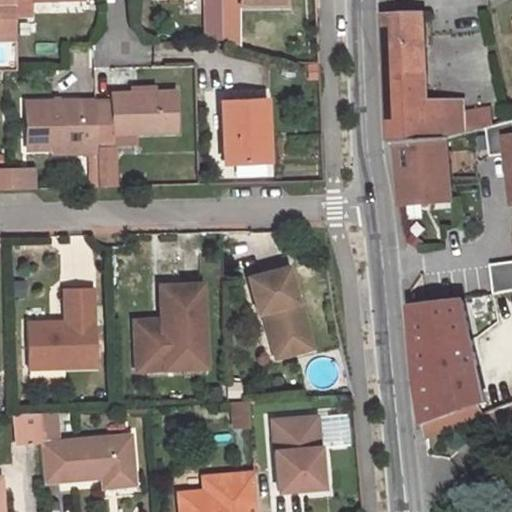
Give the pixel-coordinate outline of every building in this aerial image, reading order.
[(0,0),(0,45),(16,45),(14,0),(0,0)] [(427,101),(423,15),(381,16),(386,144),(394,144),(429,142),(427,101)] [(218,17),(218,41),(233,45),(232,17),(218,17)] [(112,133),(175,131),(173,92),(155,93),(131,94),(110,94),(110,101),(95,101),(96,147),(97,187),(113,187),(112,133)] [(466,135),(464,100),(427,101),(429,142),(444,141),(466,135)] [(25,103),(26,149),(51,148),(78,148),(86,147),(96,147),(95,101),(25,103)] [(267,162),(264,101),(218,104),(220,135),(226,134),(228,165),(267,162)] [(494,127),(490,111),(467,118),(471,133),(483,130),(494,127)] [(494,127),(483,130),(487,158),(504,155),(511,207),(511,206),(511,262),(488,266),(494,294),(511,290),(511,126),(511,121),(494,127)] [(429,142),(394,144),(399,206),(450,202),(444,141),(429,142)] [(86,147),(87,187),(97,187),(96,147),(86,147)] [(6,189),(30,189),(29,167),(6,168),(6,189)] [(285,266),(246,277),(255,312),(261,310),(271,349),(307,339),(297,300),(295,301),(285,266)] [(199,284),(157,286),(159,323),(154,327),(131,328),(133,362),(183,361),(183,368),(203,367),(199,284)] [(92,289),(63,290),(64,322),(26,323),(26,368),(93,366),(92,289)] [(477,370),(465,314),(463,301),(408,308),(416,391),(477,370)] [(307,339),(271,349),(273,358),(310,348),(307,339)] [(484,402),(477,370),(416,391),(422,428),(442,421),(476,409),(485,406),(484,402)] [(511,384),(484,402),(485,406),(476,409),(480,417),(511,404),(511,384)] [(243,400),(227,401),(230,427),(246,425),(243,400)] [(34,413),(15,414),(17,441),(36,441),(34,413)] [(313,416),(268,420),(273,491),(318,487),(313,416)] [(448,444),(442,421),(422,428),(426,449),(448,444)] [(131,475),(127,436),(36,443),(40,482),(101,477),(131,475)] [(217,489),(173,493),(174,511),(253,511),(250,471),(216,474),(217,489)] [(131,475),(101,477),(102,488),(132,485),(131,475)] [(131,486),(103,488),(103,498),(132,497),(131,486)]
